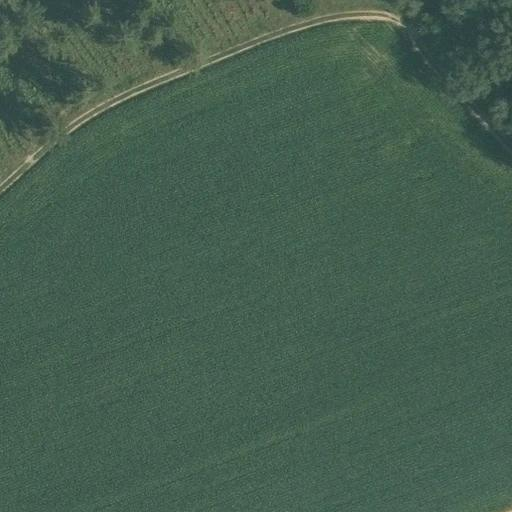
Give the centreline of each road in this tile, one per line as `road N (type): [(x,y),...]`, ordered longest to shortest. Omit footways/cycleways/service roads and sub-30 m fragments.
road 1 (track): [(396,23),(363,17),(306,27),(154,84),(106,106),(0,191)]
road 2 (track): [(396,23),(511,148)]
